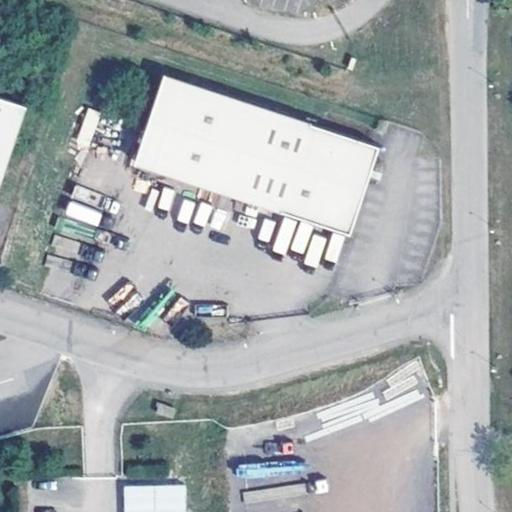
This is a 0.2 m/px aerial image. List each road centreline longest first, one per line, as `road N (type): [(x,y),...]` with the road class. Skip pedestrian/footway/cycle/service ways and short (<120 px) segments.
road 1 (unclassified): [(471,313),(382,325),(240,370),(200,372),(162,369),(0,315)]
road 2 (unclassified): [(468,0),(471,313)]
road 3 (unclassified): [(471,313),(474,511)]
